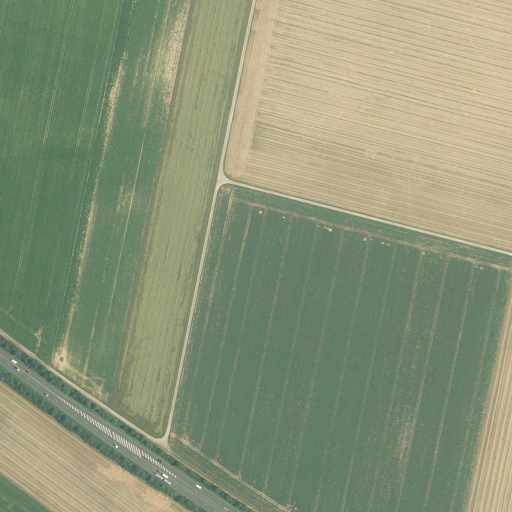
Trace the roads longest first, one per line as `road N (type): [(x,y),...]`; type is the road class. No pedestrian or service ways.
road 1 (track): [(511,255),(218,179)]
road 2 (track): [(165,447),(218,179)]
road 3 (trunk): [(232,511),(38,385)]
road 4 (trunk): [(38,385),(214,511)]
road 5 (track): [(165,447),(0,331)]
road 6 (track): [(254,0),(218,179)]
